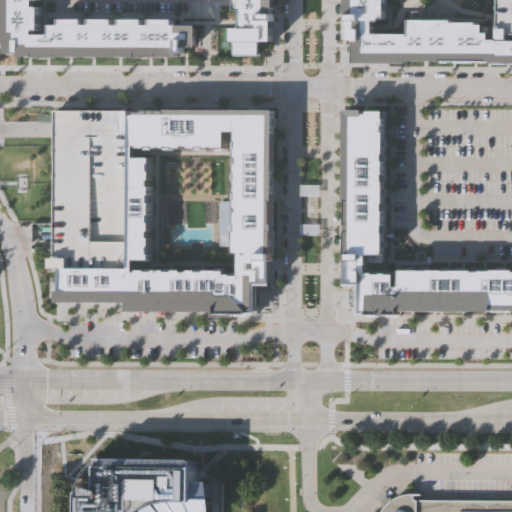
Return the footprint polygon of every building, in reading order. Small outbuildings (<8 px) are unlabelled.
[(34,33),(50,33),(50,24),(59,24),(59,18),(67,18),(67,20),(75,20),(75,18),(83,18),(83,24),(89,24),(89,18),(98,18),(98,20),(105,20),(105,18),(113,18),(113,24),(119,24),(119,18),(128,18),(128,20),(135,20),(135,18),(143,18),(143,24),(149,24),(150,18),(158,19),(158,20),(165,20),(165,18),(174,19),(174,24),(177,24),(177,23),(178,23),(178,27),(195,27),(195,44),(183,44),(183,52),(177,52),(177,55),(158,54),(158,56),(150,56),(150,55),(144,55),(144,56),(136,56),(136,53),(131,53),(131,56),(124,56),(124,54),(117,54),(117,56),(93,55),(93,54),(87,54),(87,55),(80,55),(80,53),(75,53),(75,54),(68,53),(68,55),(56,55),(56,57),(48,57),(48,56),(41,55),(41,57),(33,56),(33,54),(27,54),(27,55),(20,55),(20,51),(15,51),(15,50),(9,50),(9,39),(2,39),(2,26),(3,26),(3,19),(2,19),(2,4),(3,4),(3,0),(33,0),(33,5),(39,6),(39,14),(38,14),(37,21),(39,22),(39,30),(34,30),(34,33)] [(270,0),(270,6),(273,6),(273,8),(271,8),(271,13),(273,13),(272,40),(271,40),(271,39),(264,38),(264,39),(259,39),(259,38),(258,38),(257,54),(234,53),(234,38),(232,38),(232,27),(241,27),(241,9),(235,9),(235,1),(237,1),(237,0),(270,0)] [(384,0),(384,8),(385,8),(385,16),(379,16),(379,20),(374,20),(373,32),(408,33),(409,18),(452,19),(452,21),(471,22),(471,21),(477,21),(477,24),(483,24),(483,28),(489,28),(489,39),(496,39),(506,39),(509,39),(509,43),(511,44),(511,63),(504,63),(504,62),(493,61),(493,59),(486,59),(486,60),(479,60),(479,59),(473,58),(473,60),(454,60),(454,58),(447,58),(447,60),(441,60),(441,58),(421,58),(421,62),(420,62),(420,58),(407,57),(407,62),(406,62),(406,60),(406,57),(398,57),(399,40),(388,40),(388,42),(372,42),(361,41),(361,40),(356,40),(356,39),(348,39),(348,20),(347,20),(347,0),(384,0)] [(496,39),(496,0),(511,0),(511,33),(506,33),(506,39),(496,39)] [(355,41),(356,41),(356,40),(361,40),(361,41),(372,42),(388,42),(388,40),(399,40),(398,57),(406,57),(406,60),(354,59),(355,41)] [(130,149),(130,156),(129,268),(61,268),(54,268),(55,108),(130,109),(130,113),(130,149)] [(255,282),(255,314),(217,313),(217,308),(130,307),(130,299),(76,299),(60,299),(61,268),(129,268),(130,156),(130,149),(130,113),(134,113),(134,110),(143,110),(143,109),(150,109),(150,110),(157,110),(157,109),(166,109),(166,110),(171,110),(171,109),(182,109),(182,110),(188,110),(188,109),(201,109),(201,111),(207,111),(207,109),(217,110),(217,111),(222,111),(222,109),(232,109),(232,111),(239,111),(239,109),(246,109),(246,112),(256,112),(256,109),(273,109),(273,133),(272,133),(271,192),(271,200),(272,200),(272,225),(271,225),(271,231),(273,231),(273,254),(270,254),(270,260),(269,260),(269,282),(255,282)] [(388,111),(387,258),(369,258),(369,268),(386,268),(386,274),(400,274),(400,271),(511,271),(511,310),(400,310),(400,315),(361,315),(362,279),(343,279),(344,111),(388,111)] [(91,322),(91,217),(47,217),(47,322),(91,322)] [(120,316),(155,316),(155,302),(120,302),(120,316)] [(107,336),(131,336),(131,324),(107,324),(107,336)] [(192,459),(192,482),(211,482),(211,498),(213,498),(213,511),(75,511),(76,496),(74,496),(74,482),(93,488),(94,464),(98,464),(99,458),(192,459)] [(381,511),(383,509),(391,501),(402,496),(413,496),(413,501),(417,501),(511,501),(511,511),(381,511)]
